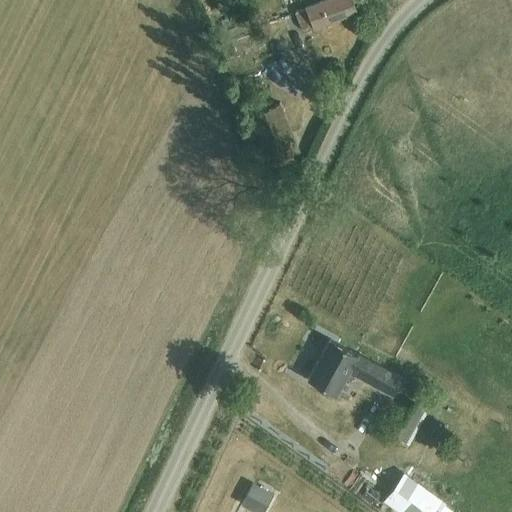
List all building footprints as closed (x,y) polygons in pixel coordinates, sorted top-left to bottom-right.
[(352,0),(324,0),(308,6),(294,12),(302,31),(356,10),(352,0)] [(251,29),(230,37),(237,55),(258,47),(251,29)] [(278,101),(250,113),(269,160),(298,148),(278,101)] [(393,395),(402,378),(330,338),(308,378),(337,393),(346,377),(352,380),(355,374),(393,395)] [(422,400),(397,433),(411,443),(435,411),(422,400)] [(252,483),(241,504),(256,511),(263,511),(273,494),(252,483)]
